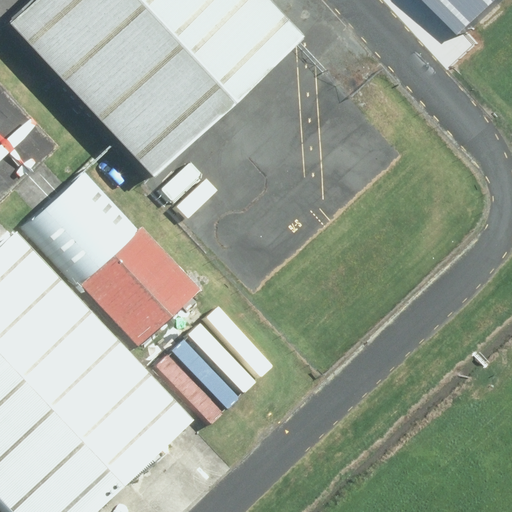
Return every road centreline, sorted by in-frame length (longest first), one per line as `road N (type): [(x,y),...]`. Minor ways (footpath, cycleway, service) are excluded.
road 1 (unclassified): [(223,511),(496,256),(510,200),(485,150)]
road 2 (unclassified): [(352,0),(485,150)]
